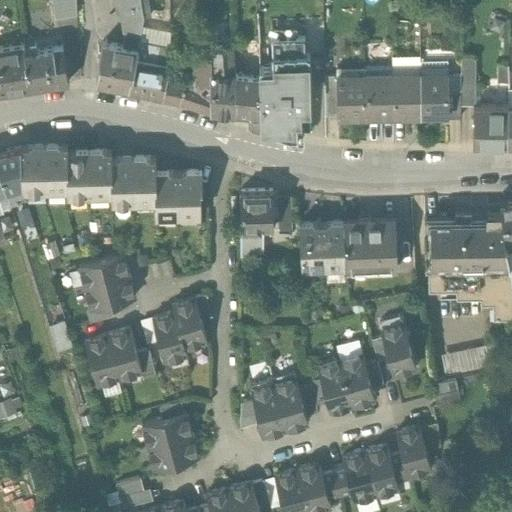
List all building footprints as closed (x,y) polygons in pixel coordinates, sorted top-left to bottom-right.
[(75,0),(52,0),(56,16),(77,13),(75,0)] [(114,0),(117,11),(121,10),(140,6),(139,0),(114,0)] [(151,18),(146,0),(139,0),(140,6),(142,19),(151,18)] [(140,6),(121,10),(123,22),(142,19),(140,6)] [(123,47),(107,43),(102,47),(96,84),(128,90),(138,41),(142,19),(123,22),(124,38),(123,47)] [(209,25),(192,25),(192,42),(205,42),(205,47),(210,47),(210,41),(209,25)] [(232,39),(210,41),(210,47),(210,51),(210,75),(211,111),(235,113),(235,76),(233,47),(232,39)] [(273,41),(275,77),(258,77),(260,127),(305,128),(304,118),(325,118),(324,70),(307,70),(306,40),(273,41)] [(169,47),(138,41),(128,90),(162,97),(168,74),(169,68),(169,47)] [(24,42),(0,46),(0,92),(31,88),(25,51),(24,42)] [(64,45),(25,51),(31,88),(71,82),(64,45)] [(210,51),(194,52),(194,75),(210,75),(210,51)] [(475,58),(461,58),(461,93),(461,105),(473,105),(475,105),(475,58)] [(447,61),(420,61),(420,74),(420,113),(446,113),(448,113),(448,94),(447,61)] [(190,75),(186,74),(186,75),(177,76),(168,74),(162,97),(179,101),(211,111),(210,75),(194,75),(190,75)] [(393,114),(392,74),(365,75),(366,114),(393,114)] [(420,113),(420,74),(392,74),(393,114),(420,113)] [(365,75),(337,75),(337,83),(338,115),(366,114),(365,75)] [(258,77),(235,76),(235,113),(249,115),(248,121),(253,126),(260,127),(258,77)] [(337,83),(325,84),(326,115),(338,115),(337,83)] [(461,93),(448,94),(448,113),(446,113),(447,118),(460,118),(461,105),(461,93)] [(475,105),(473,105),(473,144),(508,144),(508,105),(475,105)] [(45,189),(45,146),(31,146),(31,148),(20,148),(22,184),(24,189),(45,189)] [(67,147),(58,147),(58,146),(45,146),(45,189),(66,188),(67,188),(67,153),(67,147)] [(20,148),(0,152),(0,169),(6,189),(22,184),(20,148)] [(89,151),(76,151),(76,153),(67,153),(67,188),(66,188),(67,194),(89,194),(89,151)] [(102,153),(102,151),(89,151),(89,194),(111,194),(111,160),(111,152),(102,153)] [(133,158),(120,158),(120,160),(111,160),(111,194),(111,201),(133,201),(133,158)] [(146,158),(133,158),(133,201),(155,201),(155,173),(156,173),(155,159),(146,159),(146,158)] [(178,215),(177,174),(168,174),(168,172),(156,173),(155,173),(155,201),(155,215),(178,215)] [(201,172),(186,172),(186,174),(177,174),(178,215),(200,215),(200,188),(202,188),(201,172)] [(272,193),(240,193),(240,230),(272,229),(272,221),(272,193)] [(511,201),(500,203),(501,212),(505,239),(506,239),(511,238),(511,201)] [(501,212),(487,212),(487,218),(472,218),(471,213),(456,213),(456,221),(424,222),(425,270),(429,270),(429,293),(456,292),(456,299),(481,299),(481,304),(493,304),(493,307),(490,307),(491,318),(494,318),(494,320),(511,319),(511,278),(508,255),(506,239),(505,239),(501,212)] [(395,221),(370,222),(370,218),(358,218),(358,222),(343,222),(343,223),(345,264),(346,270),(395,269),(395,221)] [(330,224),(330,226),(322,226),(323,267),(345,266),(345,270),(346,270),(345,264),(343,223),(330,224)] [(322,226),(312,226),(312,225),(300,225),(301,268),(323,267),(322,226)] [(123,252),(79,264),(85,286),(129,274),(123,252)] [(129,274),(85,286),(90,308),(91,309),(110,303),(135,297),(129,274)] [(206,294),(195,297),(201,318),(209,316),(206,294)] [(195,297),(172,303),(174,311),(184,347),(185,347),(207,341),(201,318),(195,297)] [(110,303),(91,309),(90,308),(87,309),(90,321),(113,315),(110,303)] [(174,311),(152,317),(164,361),(187,354),(185,347),(184,347),(174,311)] [(403,321),(401,315),(399,316),(399,314),(380,319),(381,321),(379,322),(381,328),(380,328),(382,335),(388,357),(392,373),(396,372),(397,373),(412,369),(412,367),(416,366),(407,335),(409,331),(405,329),(404,321),(403,321)] [(130,327),(107,333),(119,377),(141,371),(142,371),(137,351),(130,327)] [(107,333),(85,339),(97,383),(119,377),(107,333)] [(382,335),(371,338),(377,360),(388,357),(382,335)] [(358,339),(336,345),(340,359),(352,403),(355,402),(356,404),(371,399),(371,398),(374,397),(371,385),(365,363),(362,353),(358,339)] [(148,348),(137,351),(142,371),(141,371),(142,377),(155,373),(148,348)] [(481,367),(477,349),(442,356),(446,375),(481,367)] [(340,359),(336,360),(336,359),(321,363),(321,364),(318,365),(320,376),(327,400),(329,409),(333,408),(333,410),(349,405),(348,404),(352,403),(340,359)] [(377,360),(365,363),(371,385),(383,382),(377,360)] [(296,378),(294,371),(272,377),(286,427),(289,426),(289,428),(305,423),(304,422),(308,421),(306,413),(299,387),(296,378)] [(320,376),(309,379),(310,384),(315,403),(327,400),(320,376)] [(272,377),(249,383),(251,390),(253,397),(259,417),(257,418),(258,421),(261,434),(267,432),(267,434),(282,430),(282,428),(286,427),(272,377)] [(455,378),(432,384),(437,407),(460,401),(455,378)] [(310,384),(299,387),(306,413),(317,410),(315,403),(310,384)] [(0,407),(3,415),(21,408),(15,393),(0,399),(0,407)] [(253,397),(241,401),(240,426),(258,421),(257,418),(259,417),(253,397)] [(181,400),(159,406),(163,418),(184,412),(181,400)] [(163,418),(142,423),(148,446),(192,434),(186,411),(184,412),(163,418)] [(436,421),(420,426),(426,451),(439,445),(436,421)] [(419,424),(396,430),(401,451),(408,474),(431,468),(426,451),(420,426),(419,424)] [(192,434),(148,446),(154,468),(198,456),(192,434)] [(387,443),(364,449),(376,493),(399,487),(396,477),(390,454),(387,443)] [(364,449),(342,456),(345,467),(351,490),(354,499),(376,493),(364,449)] [(401,451),(390,454),(396,477),(408,474),(401,451)] [(322,473),(319,462),(297,468),(309,511),(331,505),(328,496),(322,473)] [(345,467),(334,470),(340,493),(351,490),(345,467)] [(297,468),(274,474),(284,511),(307,511),(309,511),(297,468)] [(334,470),(322,473),(328,496),(340,493),(334,470)] [(140,476),(116,483),(120,495),(130,492),(143,489),(140,476)] [(263,479),(252,482),(257,503),(269,500),(263,479)] [(251,480),(229,486),(235,511),(259,511),(257,503),(252,482),(251,480)] [(235,511),(229,486),(206,492),(209,503),(211,511),(235,511)] [(130,492),(120,495),(123,507),(133,504),(130,492)] [(183,499),(161,505),(162,511),(186,511),(186,509),(183,499)] [(211,511),(209,503),(198,506),(199,511),(211,511)]
